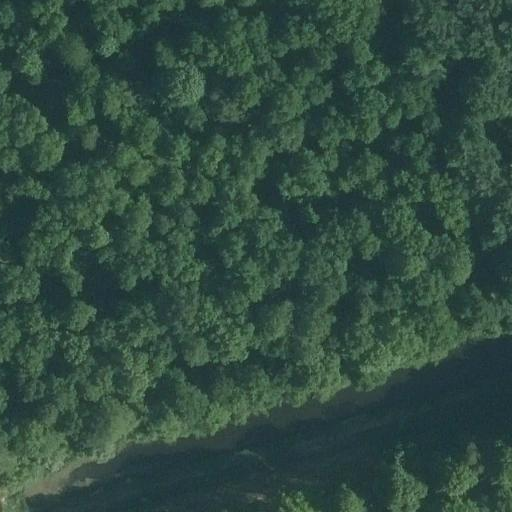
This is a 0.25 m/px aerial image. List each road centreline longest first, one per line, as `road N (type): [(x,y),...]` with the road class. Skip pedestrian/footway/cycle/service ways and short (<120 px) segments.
road 1 (unknown): [(511,106),(417,41),(330,0)]
road 2 (unknown): [(176,0),(0,70)]
road 3 (unclassified): [(339,511),(511,470)]
